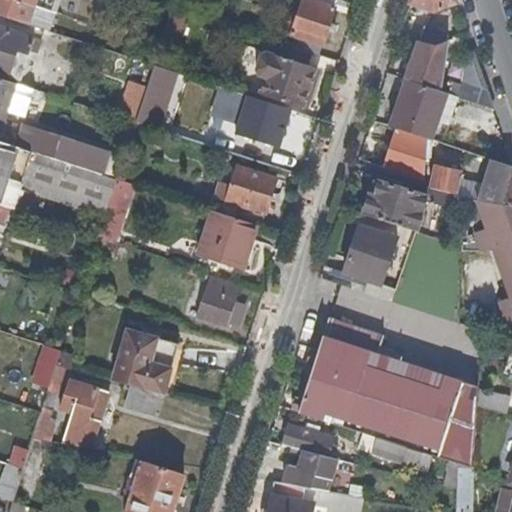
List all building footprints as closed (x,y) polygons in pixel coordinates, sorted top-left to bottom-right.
[(58,15),(51,12),(12,0),(0,0),(0,16),(10,20),(35,28),(50,33),(58,15)] [(12,0),(51,12),(55,0),(12,0)] [(68,18),(74,0),(55,0),(51,12),(58,15),(68,18)] [(181,12),(185,0),(174,0),(172,10),(181,12)] [(327,32),(330,24),(335,10),(307,0),(301,0),(291,34),(323,46),(327,32)] [(337,0),(307,0),(335,10),(337,0)] [(346,14),(350,4),(338,0),(337,0),(335,10),(346,14)] [(455,2),(454,0),(410,0),(410,3),(434,11),(455,2)] [(174,41),(184,13),(181,12),(172,10),(165,29),(163,37),(174,41)] [(85,23),(87,17),(80,15),(77,21),(85,23)] [(447,40),(448,32),(425,26),(420,41),(433,44),(447,40)] [(28,58),(33,46),(20,41),(22,36),(0,28),(0,76),(7,79),(16,53),(28,58)] [(323,46),(291,34),(282,32),(277,44),(292,48),(311,54),(319,57),(323,46)] [(170,54),(174,41),(163,37),(159,48),(159,51),(170,54)] [(440,92),(447,40),(433,44),(420,41),(406,81),(408,81),(440,92)] [(305,101),(314,75),(315,70),(307,67),(311,54),(292,48),(277,44),(273,56),(266,79),(260,95),(302,109),(305,101)] [(266,79),(273,56),(256,51),(249,72),(254,74),(266,79)] [(157,95),(164,70),(153,67),(146,91),(157,95)] [(321,78),(323,73),(315,70),(314,75),(321,78)] [(251,82),(254,74),(249,72),(246,80),(251,82)] [(260,95),(266,79),(254,74),(251,82),(249,92),(260,95)] [(26,89),(29,82),(23,80),(21,87),(26,89)] [(451,118),(457,98),(440,92),(408,81),(392,128),(398,130),(424,138),(432,140),(440,115),(451,118)] [(492,109),(485,89),(462,81),(457,98),(492,109)] [(218,99),(221,89),(211,86),(208,96),(218,99)] [(0,116),(2,112),(8,91),(0,88),(0,116)] [(229,120),(237,94),(221,89),(218,99),(211,120),(226,126),(229,120)] [(12,115),(19,95),(8,91),(2,112),(12,115)] [(135,124),(144,96),(127,91),(118,118),(126,121),(135,124)] [(146,127),(157,95),(146,91),(144,96),(135,124),(146,127)] [(250,127),(259,101),(237,94),(229,120),(250,127)] [(310,112),(313,104),(305,101),(302,109),(310,112)] [(266,121),(272,105),(264,103),(260,119),(266,121)] [(301,138),(307,122),(284,114),(286,110),(272,105),(266,121),(264,127),(258,126),(254,138),(289,149),(294,135),(301,138)] [(129,143),(135,124),(126,121),(120,140),(129,143)] [(116,154),(26,124),(18,148),(30,153),(93,173),(108,178),(116,154)] [(139,148),(146,127),(135,124),(129,143),(129,144),(139,148)] [(422,180),(424,138),(398,130),(386,168),(422,180)] [(297,152),(301,138),(294,135),(289,149),(297,152)] [(0,205),(12,210),(30,153),(18,148),(3,144),(0,142),(0,205)] [(135,161),(139,148),(129,144),(124,157),(135,161)] [(98,238),(112,196),(116,183),(116,181),(108,178),(93,173),(30,153),(12,210),(14,210),(46,221),(71,229),(98,238)] [(511,206),(511,166),(492,160),(479,201),(511,206)] [(455,193),(459,171),(436,166),(431,187),(455,193)] [(265,215),(276,180),(237,167),(229,192),(227,197),(225,202),(236,205),(265,215)] [(418,233),(428,198),(374,179),(364,210),(362,215),(418,233)] [(116,244),(136,187),(119,182),(118,182),(118,183),(117,183),(116,183),(112,196),(98,238),(116,244)] [(462,211),(462,199),(436,190),(435,190),(434,195),(440,198),(438,205),(462,211)] [(474,219),(474,201),(462,199),(462,211),(461,219),(474,219)] [(511,268),(511,206),(479,201),(478,201),(487,227),(476,232),(484,253),(495,251),(500,267),(511,268)] [(234,211),(236,205),(225,202),(224,207),(234,211)] [(0,226),(7,229),(14,210),(12,210),(0,205),(0,226)] [(261,228),(265,215),(236,205),(234,211),(232,219),(254,226),(261,228)] [(238,271),(254,226),(232,219),(212,212),(198,258),(238,271)] [(379,285),(396,236),(359,223),(342,272),(379,285)] [(92,257),(98,238),(71,229),(65,248),(92,257)] [(511,268),(500,267),(506,284),(511,284),(511,268)] [(238,287),(205,277),(204,281),(210,283),(208,289),(234,297),(238,287)] [(511,284),(506,284),(511,300),(501,303),(511,334),(511,284)] [(239,326),(245,308),(235,304),(237,298),(234,297),(208,289),(207,289),(197,317),(227,327),(229,322),(239,326)] [(462,382),(376,353),(382,335),(329,318),(298,414),(332,424),(332,425),(334,418),(439,452),(460,389),(462,382)] [(160,395),(174,350),(176,346),(126,331),(110,381),(131,387),(135,388),(146,392),(160,395)] [(511,343),(511,344),(503,372),(511,375),(511,343)] [(55,371),(56,368),(55,368),(54,367),(54,366),(54,365),(54,364),(55,364),(56,363),(57,363),(57,364),(61,354),(60,353),(59,352),(46,347),(37,373),(44,375),(41,387),(49,390),(50,388),(55,371)] [(166,397),(179,352),(174,350),(160,395),(166,397)] [(58,392),(65,369),(59,367),(58,368),(57,368),(56,368),(55,371),(50,388),(58,392)] [(41,387),(44,375),(37,373),(33,384),(41,387)] [(89,450),(109,394),(91,388),(84,386),(70,381),(61,410),(73,414),(62,445),(89,450)] [(153,417),(160,395),(146,392),(135,388),(131,387),(124,409),(153,417)] [(52,411),(58,392),(50,388),(49,390),(43,408),(52,411)] [(472,463),(477,407),(478,393),(460,389),(439,452),(472,463)] [(46,443),(51,429),(47,426),(52,411),(43,408),(41,414),(38,425),(33,440),(43,443),(46,443)] [(33,440),(38,425),(27,422),(22,436),(30,439),(33,440)] [(331,444),(332,439),(316,435),(317,427),(306,425),(304,432),(288,428),(283,447),(290,449),(328,458),(331,444)] [(372,453),(377,439),(355,432),(351,446),(372,453)] [(20,471),(30,439),(22,436),(15,434),(4,466),(20,471)] [(417,468),(422,453),(377,439),(372,453),(417,468)] [(23,507),(43,443),(33,440),(22,471),(13,501),(14,501),(14,502),(15,503),(15,504),(14,504),(16,505),(23,507)] [(334,459),(337,446),(331,444),(328,458),(334,459)] [(329,492),(336,460),(334,459),(328,458),(290,449),(289,456),(301,458),(299,468),(297,477),(287,475),(285,485),(304,488),(329,492)] [(172,511),(184,477),(143,464),(132,498),(172,511)] [(469,507),(472,468),(457,464),(456,488),(456,506),(469,507)] [(297,477),(299,468),(288,466),(287,475),(297,477)] [(302,501),(304,488),(285,485),(272,482),(271,495),(292,499),(302,501)] [(508,511),(511,502),(511,490),(502,487),(495,511),(508,511)] [(289,511),(292,499),(271,495),(268,508),(267,511),(289,511)] [(172,511),(132,498),(127,511),(172,511)] [(311,511),(313,503),(302,501),(292,499),(289,511),(311,511)]
